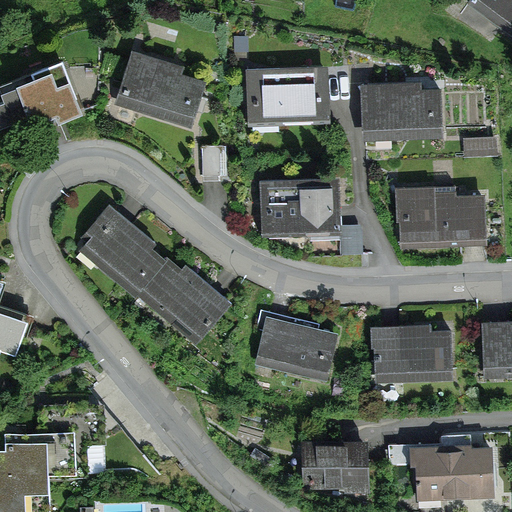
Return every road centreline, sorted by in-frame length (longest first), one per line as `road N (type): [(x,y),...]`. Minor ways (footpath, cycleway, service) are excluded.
road 1 (residential): [(511,286),(339,289),(229,252),(104,163),(69,162),(49,176),(33,216),(40,258),(181,433),(276,511)]
road 2 (residential): [(354,425),(511,418)]
